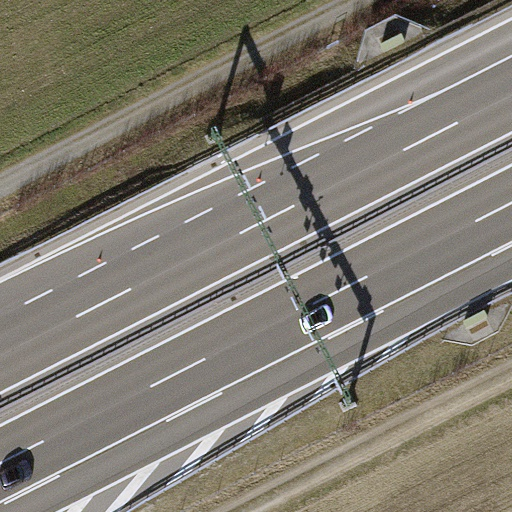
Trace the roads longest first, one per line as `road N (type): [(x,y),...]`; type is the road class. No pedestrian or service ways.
road 1 (motorway): [(0,464),(511,204)]
road 2 (motorway): [(511,96),(0,355)]
road 3 (track): [(365,0),(0,189)]
road 4 (track): [(511,370),(235,511)]
